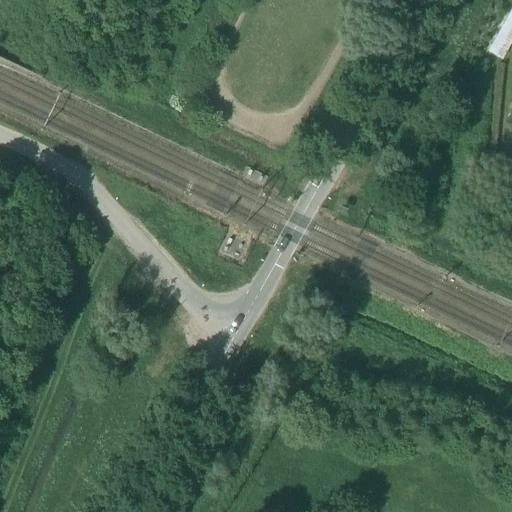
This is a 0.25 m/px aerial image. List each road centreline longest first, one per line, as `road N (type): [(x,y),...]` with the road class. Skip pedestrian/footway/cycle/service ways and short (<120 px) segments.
road 1 (unclassified): [(238,329),(426,0)]
road 2 (unclassified): [(238,329),(194,300),(57,166),(0,137)]
road 3 (unclassified): [(137,511),(238,329)]
